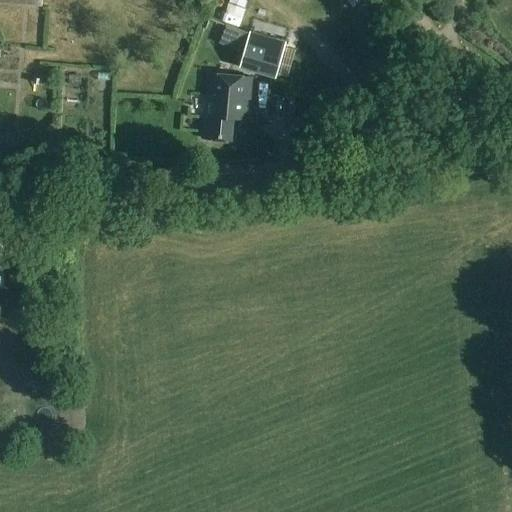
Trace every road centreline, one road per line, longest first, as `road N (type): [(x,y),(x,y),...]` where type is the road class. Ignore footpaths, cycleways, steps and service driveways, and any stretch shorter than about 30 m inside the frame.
road 1 (residential): [(250,180),(287,160),(396,56),(425,46),(456,53),(511,88)]
road 2 (unclassified): [(511,143),(250,180)]
road 3 (unclassified): [(250,180),(0,183)]
